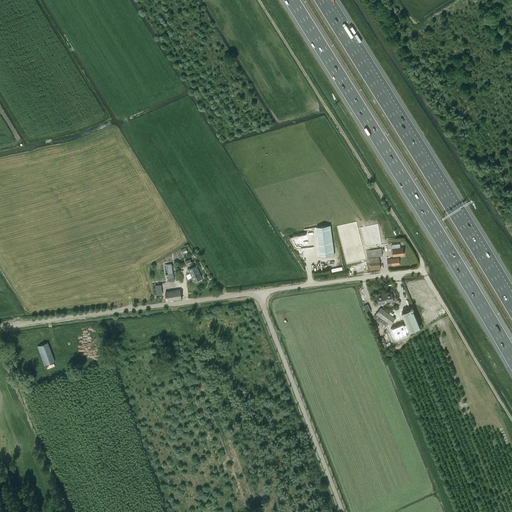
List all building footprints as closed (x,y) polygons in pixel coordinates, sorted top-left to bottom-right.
[(331,230),(321,231),(323,251),(333,250),(331,230)] [(381,248),(366,251),(367,258),(369,258),(386,255),(385,251),(382,252),(381,248)] [(403,248),(392,249),(393,256),(403,255),(403,248)] [(352,259),(354,265),(362,262),(360,256),(352,259)] [(379,257),(369,258),(370,270),(380,269),(379,257)] [(172,264),(165,265),(166,270),(167,269),(169,282),(174,281),(172,264)] [(196,266),(189,270),(194,282),(202,278),(196,266)] [(180,290),(165,292),(167,301),(182,299),(180,290)] [(379,304),(393,302),(392,294),(378,296),(379,304)] [(395,318),(381,307),(374,317),(388,327),(395,318)] [(402,313),(409,331),(419,327),(412,309),(402,313)] [(383,337),(380,341),(384,350),(388,350),(383,337)] [(55,362),(48,342),(37,346),(44,365),(55,362)]
